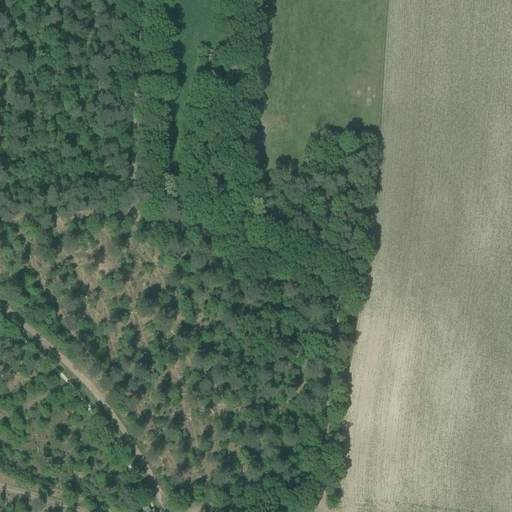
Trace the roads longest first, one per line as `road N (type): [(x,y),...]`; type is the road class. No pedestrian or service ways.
road 1 (track): [(314,511),(322,502),(329,289),(256,243),(188,223),(0,216)]
road 2 (track): [(165,511),(85,388),(0,309)]
road 3 (track): [(122,216),(139,0)]
